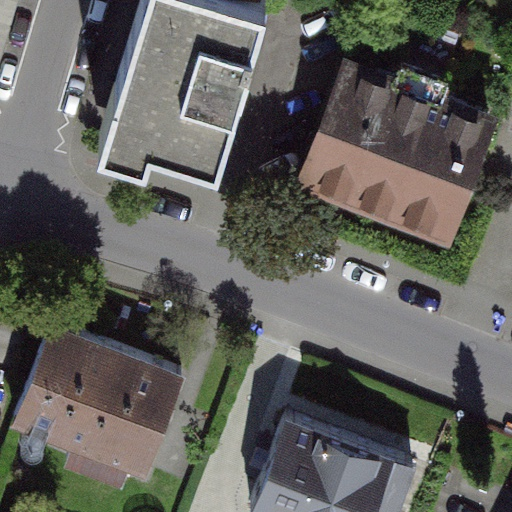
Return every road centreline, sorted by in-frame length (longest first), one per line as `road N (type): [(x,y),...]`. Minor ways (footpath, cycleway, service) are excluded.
road 1 (residential): [(511,378),(333,311),(0,212)]
road 2 (residential): [(60,0),(0,199)]
